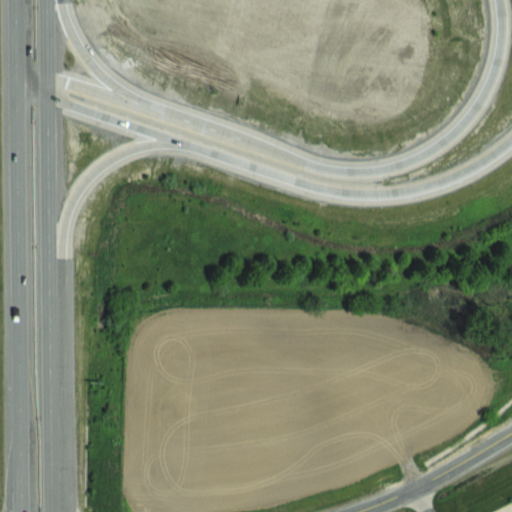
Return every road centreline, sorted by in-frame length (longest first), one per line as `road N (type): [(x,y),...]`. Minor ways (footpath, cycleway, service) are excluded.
road 1 (motorway): [(498,0),(498,59),(467,120),(409,162),(348,172),(158,111),(118,88),(75,41),(61,0)]
road 2 (motorway): [(18,76),(48,97),(338,190),(397,192),(438,183),(511,139)]
road 3 (tertiary): [(18,76),(22,511)]
road 4 (tertiary): [(52,511),(48,97)]
road 5 (motorway): [(51,286),(69,211),(97,168),(135,148),(189,143)]
road 6 (tertiary): [(354,511),(419,488),(511,432)]
road 7 (motorway): [(158,111),(48,77),(18,76)]
